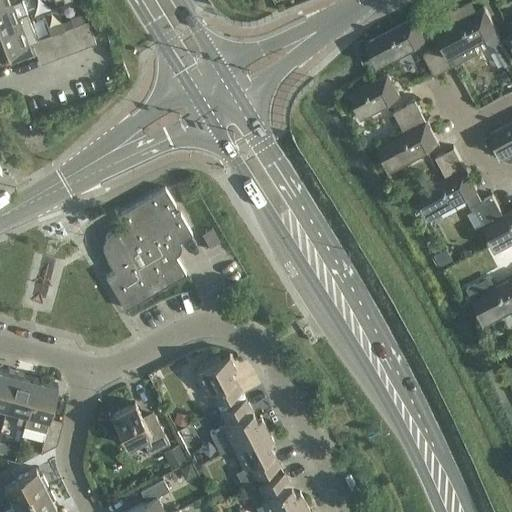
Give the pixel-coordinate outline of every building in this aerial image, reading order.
[(0,28),(28,18),(21,0),(13,0),(9,2),(0,5),(0,28)] [(493,43),(501,39),(496,29),(484,7),(435,33),(440,42),(441,42),(452,64),(477,51),(472,41),(485,35),(488,40),(493,43)] [(376,64),(425,38),(413,16),(365,42),(376,64)] [(30,40),(36,38),(28,18),(0,28),(0,51),(4,50),(8,61),(35,51),(30,40)] [(75,23),(84,46),(95,41),(86,19),(75,23)] [(72,50),(84,46),(75,23),(64,27),(72,50)] [(61,54),(72,50),(64,27),(53,31),(61,54)] [(50,58),(61,54),(53,31),(42,36),(50,58)] [(501,39),(493,43),(504,64),(511,60),(511,33),(501,39)] [(39,62),(50,58),(42,36),(36,38),(30,40),(35,51),(39,62)] [(433,74),(452,64),(440,42),(422,52),(433,74)] [(361,114),(399,94),(387,72),(349,92),(361,114)] [(404,131),(426,119),(414,98),(393,110),(404,131)] [(435,155),(442,151),(437,141),(426,120),(426,119),(404,131),(377,145),(389,167),(426,147),(433,162),(437,160),(435,155)] [(500,155),(511,148),(511,120),(488,133),(500,155)] [(442,151),(435,155),(437,160),(446,176),(464,167),(453,146),(443,151),(442,151)] [(473,203),(479,200),(474,190),(476,189),(464,167),(446,176),(416,192),(425,209),(427,214),(437,209),(464,195),(470,205),(473,203)] [(174,215),(171,209),(170,207),(175,204),(164,186),(121,211),(126,220),(115,226),(105,234),(102,247),(107,259),(113,269),(105,274),(124,307),(185,271),(169,245),(191,232),(179,212),(174,215)] [(479,200),(473,203),(477,209),(485,224),(503,214),(500,209),(492,193),(481,199),(479,200)] [(511,209),(503,214),(485,224),(483,225),(494,247),(511,237),(511,209)] [(511,276),(472,298),(483,320),(511,305),(511,276)] [(234,365),(228,353),(219,358),(216,353),(195,364),(198,368),(193,371),(204,392),(209,390),(215,402),(241,389),(230,367),(234,365)] [(0,404),(5,406),(14,372),(0,367),(0,404)] [(23,423),(26,411),(35,377),(14,372),(5,406),(17,409),(14,421),(23,423)] [(39,451),(55,443),(56,442),(62,420),(48,416),(57,383),(35,377),(26,411),(23,423),(23,424),(45,429),(39,451)] [(232,446),(267,427),(261,416),(256,418),(245,396),(219,410),(226,422),(221,425),(232,446)] [(143,419),(134,401),(111,414),(127,444),(140,437),(148,452),(168,442),(154,413),(143,419)] [(267,427),(232,446),(243,466),(247,464),(254,477),(279,463),(268,441),(273,439),(267,427)] [(0,440),(0,449),(6,451),(8,443),(0,440)] [(13,503),(45,486),(44,484),(47,483),(42,473),(39,475),(35,467),(15,477),(10,466),(0,471),(0,495),(7,492),(13,503)] [(266,511),(285,511),(305,502),(299,490),(295,492),(283,471),(258,484),(264,497),(260,499),(266,511)] [(164,511),(155,495),(168,488),(162,477),(140,489),(145,499),(121,511),(164,511)] [(46,488),(45,486),(13,503),(17,511),(43,511),(55,506),(51,498),(54,497),(49,487),(46,488)] [(310,511),(305,502),(285,511),(310,511)]
